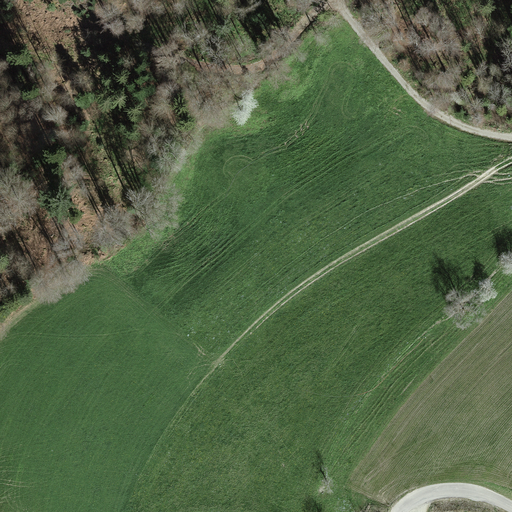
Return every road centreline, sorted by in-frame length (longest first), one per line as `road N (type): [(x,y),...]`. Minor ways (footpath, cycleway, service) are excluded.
road 1 (track): [(313,511),(338,441),(368,395),(511,252)]
road 2 (track): [(342,0),(431,107),(511,135)]
road 3 (unclassified): [(399,511),(446,490),(476,490),(511,504)]
